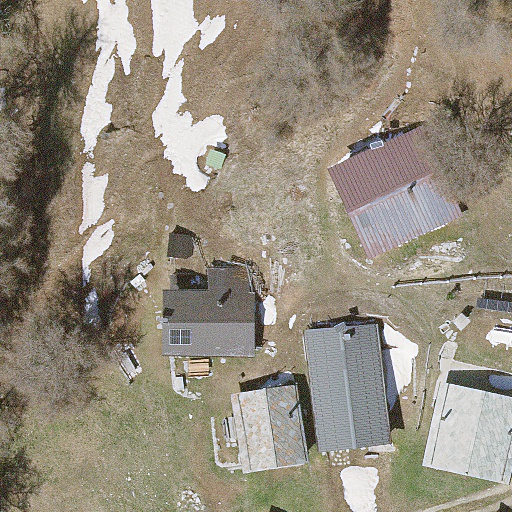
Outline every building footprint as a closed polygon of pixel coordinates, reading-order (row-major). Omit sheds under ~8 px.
[(442,151),(355,192),(399,282),(486,236),(442,151)] [(272,316),(182,323),(185,376),(276,376),(272,316)] [(393,338),(322,350),(346,469),(408,453),(393,338)] [(444,458),(511,464),(511,385),(457,376),(444,458)] [(303,404),(242,421),(260,499),(320,487),(303,404)]
